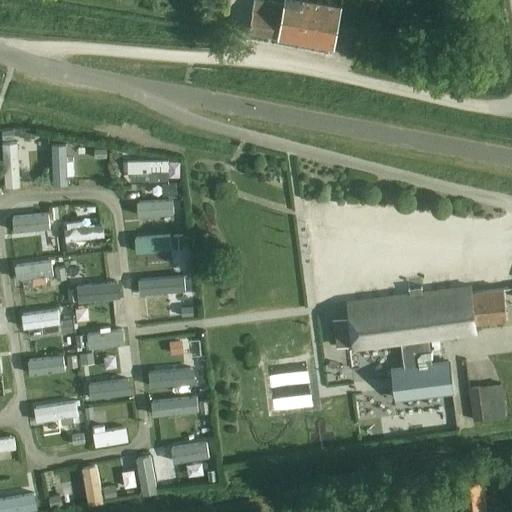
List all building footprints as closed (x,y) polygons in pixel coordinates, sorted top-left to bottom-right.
[(334,48),(341,5),(309,0),(284,0),(284,5),(253,0),(248,33),(334,48)] [(19,118),(19,166),(35,166),(34,118),(19,118)] [(85,124),(67,124),(67,164),(85,165),(85,124)] [(13,129),(2,130),(3,139),(14,138),(13,129)] [(185,151),(185,139),(139,140),(139,151),(185,151)] [(106,147),(94,147),(94,157),(106,157),(106,147)] [(144,164),(162,165),(163,153),(145,152),(144,164)] [(176,181),(162,182),(162,194),(177,193),(176,181)] [(182,198),(174,199),(174,207),(183,207),(182,198)] [(57,205),(49,206),(49,217),(58,217),(57,205)] [(183,234),(174,234),(175,248),(184,247),(183,234)] [(75,242),(62,243),(63,251),(75,249),(75,242)] [(194,247),(154,255),(157,275),(198,267),(194,247)] [(511,265),(494,268),(495,280),(511,278),(511,265)] [(64,266),(54,267),(56,279),(65,278),(64,266)] [(470,286),(454,288),(461,333),(476,331),(475,323),(505,318),(503,288),(471,292),(470,286)] [(78,288),(69,289),(70,300),(79,299),(78,288)] [(454,288),(346,302),(348,318),(332,320),(336,346),(351,344),(352,348),(400,341),(404,368),(392,370),(396,403),(456,396),(452,363),(432,365),(428,338),(461,333),(454,288)] [(100,312),(112,310),(110,297),(98,299),(100,312)] [(193,306),(181,306),(181,316),(194,315),(193,306)] [(511,317),(492,324),(495,333),(511,327),(511,317)] [(71,319),(60,320),(61,333),(72,332),(71,319)] [(84,333),(75,334),(76,346),(86,345),(84,333)] [(182,340),(170,341),(171,350),(183,349),(182,340)] [(92,351),(80,352),(81,364),(94,362),(92,351)] [(76,354),(66,355),(68,366),(77,366),(76,354)] [(171,357),(171,375),(214,374),(214,356),(171,357)] [(0,372),(0,390),(17,389),(15,372),(0,372)] [(56,400),(96,399),(96,382),(56,383),(56,400)] [(489,385),(470,387),(473,419),(493,416),(489,385)] [(208,400),(199,401),(201,413),(210,411),(208,400)] [(450,401),(426,401),(426,416),(450,415),(450,401)] [(93,406),(85,407),(86,419),(94,418),(93,406)] [(196,449),(226,444),(222,421),(192,426),(196,449)] [(84,432),(72,434),(73,444),(85,443),(84,432)] [(215,470),(208,471),(209,480),(216,479),(215,470)] [(459,511),(485,509),(482,480),(456,482),(459,511)] [(115,485),(103,486),(105,497),(117,496),(115,485)] [(60,494),(48,496),(50,506),(62,504),(60,494)]
